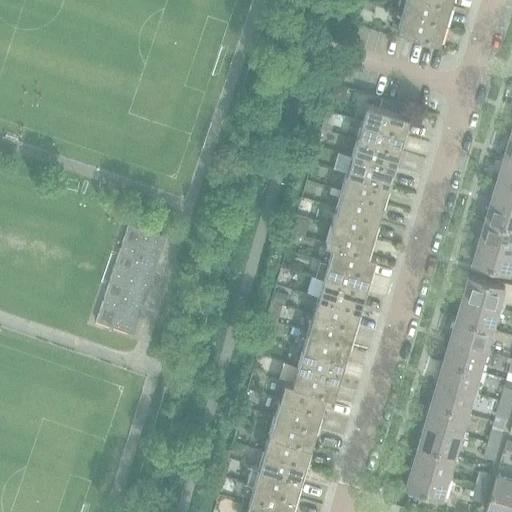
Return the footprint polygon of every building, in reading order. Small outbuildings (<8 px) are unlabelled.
[(445,23),(450,5),(433,0),(405,0),(402,10),(445,23)] [(440,39),(445,23),(402,10),(397,27),(440,39)] [(361,120),(404,133),(410,115),(366,102),(361,120)] [(399,151),(404,133),(361,120),(356,138),(399,151)] [(511,158),(511,135),(509,134),(503,156),(511,158)] [(394,168),(399,151),(356,138),(351,155),(394,168)] [(389,186),(394,168),(351,155),(346,173),(389,186)] [(511,181),(511,158),(503,156),(497,177),(511,181)] [(384,202),(389,186),(346,173),(341,189),(384,202)] [(511,204),(511,181),(497,177),(491,198),(511,204)] [(384,202),(341,189),(331,186),(328,195),(338,198),(335,207),(379,220),(384,202)] [(511,227),(511,204),(491,198),(484,219),(511,227)] [(374,237),(379,220),(335,207),(330,224),(374,237)] [(511,250),(511,227),(484,219),(478,240),(511,250)] [(165,233),(128,221),(95,318),(133,331),(165,233)] [(330,224),(325,242),(333,244),(368,254),(374,237),(330,224)] [(507,272),(511,256),(511,250),(478,240),(472,262),(507,272)] [(376,257),(368,254),(333,244),(328,261),(371,274),(376,257)] [(371,274),(328,261),(323,279),(366,291),(371,274)] [(462,296),(497,307),(503,285),(468,275),(462,296)] [(360,309),(366,291),(323,279),(318,296),(360,309)] [(355,327),(360,309),(318,296),(312,314),(355,327)] [(491,328),(497,307),(462,296),(455,317),(491,328)] [(350,344),(355,327),(312,314),(307,331),(350,344)] [(484,349),(491,328),(455,317),(449,338),(484,349)] [(345,361),(350,344),(307,331),(302,348),(345,361)] [(478,370),(484,349),(449,338),(443,359),(478,370)] [(340,379),(345,361),(302,348),(297,366),(340,379)] [(472,391),(478,370),(443,359),(437,380),(472,391)] [(292,383),(327,393),(335,396),(340,379),(297,366),(292,383)] [(466,412),(472,391),(437,380),(430,401),(466,412)] [(327,393),(292,383),(283,381),(278,398),(322,411),(327,393)] [(499,399),(509,402),(511,393),(511,387),(503,385),(499,399)] [(317,428),(322,411),(278,398),(273,415),(317,428)] [(505,416),(509,402),(499,399),(495,413),(505,416)] [(459,433),(466,412),(430,401),(424,423),(459,433)] [(311,445),(317,428),(273,415),(268,432),(311,445)] [(453,454),(459,433),(424,423),(418,444),(453,454)] [(486,441),(497,444),(501,430),(491,427),(486,441)] [(306,463),(311,445),(268,432),(263,450),(306,463)] [(493,458),(497,444),(486,441),(482,455),(493,458)] [(447,475),(453,454),(418,444),(411,465),(447,475)] [(301,479),(306,463),(263,450),(258,466),(301,479)] [(440,497),(447,475),(411,465),(405,486),(440,497)] [(296,497),(301,479),(258,466),(253,484),(296,497)] [(474,483),(483,486),(488,471),(478,468),(474,483)] [(488,511),(506,511),(511,495),(511,479),(495,474),(484,510),(488,511)] [(480,499),(483,486),(474,483),(470,496),(480,499)] [(282,511),(291,511),(296,497),(253,484),(248,502),(282,511)] [(282,511),(248,502),(244,511),(282,511)]
